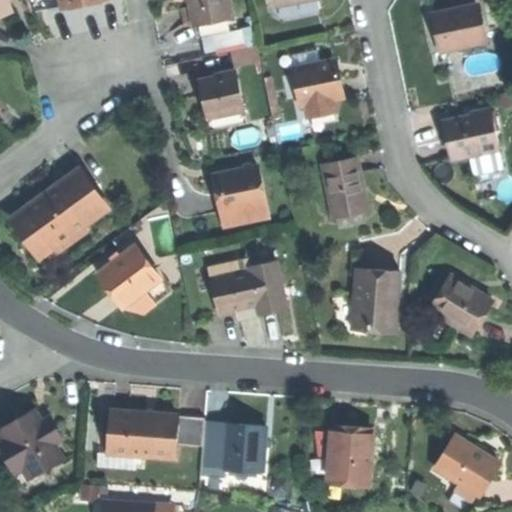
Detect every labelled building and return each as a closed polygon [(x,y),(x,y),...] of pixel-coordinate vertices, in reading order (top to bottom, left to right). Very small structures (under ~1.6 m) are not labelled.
[(0,0),(0,16),(13,12),(7,0),(0,0)] [(32,0),(37,11),(63,5),(61,0),(32,0)] [(190,7),(194,25),(233,17),(229,0),(189,0),(189,1),(190,7)] [(438,35),(442,51),(485,41),(477,4),(434,14),(438,35)] [(186,26),(194,25),(190,7),(183,8),(186,26)] [(196,35),(235,28),(233,17),(194,25),(196,35)] [(238,50),(241,64),(263,60),(261,46),(238,50)] [(291,56),(294,68),(322,62),(320,50),(291,56)] [(336,60),(330,61),(333,73),(338,72),(336,60)] [(322,62),(294,68),(301,106),(306,105),(307,110),(336,105),(334,99),(344,97),(341,85),(338,72),(333,73),(330,61),(322,62)] [(236,71),(200,79),(205,100),(208,118),(245,110),(236,71)] [(470,154),(498,147),(491,111),(447,120),(450,138),(454,157),(470,154)] [(503,168),(498,147),(470,154),(474,174),(503,168)] [(335,217),(369,210),(362,180),(357,157),(323,164),(335,217)] [(257,166),(219,174),(222,191),(226,212),(265,204),(257,166)] [(13,218),(40,255),(51,248),(89,220),(108,207),(81,169),(45,195),(13,218)] [(97,232),(89,220),(51,248),(59,259),(97,232)] [(111,290),(124,307),(161,278),(136,245),(98,273),(111,290)] [(210,269),(212,276),(248,268),(246,260),(210,269)] [(212,276),(220,314),(239,310),(258,306),(260,313),(287,307),(277,261),(248,268),(212,276)] [(352,328),(395,331),(400,271),(379,269),(357,267),(352,328)] [(431,308),(469,332),(490,298),(469,286),(451,275),(431,308)] [(171,291),(161,278),(124,307),(143,312),(171,291)] [(49,432),(42,422),(34,409),(1,429),(13,448),(25,469),(31,477),(63,458),(54,442),(62,436),(57,427),(49,432)] [(147,413),(111,411),(108,452),(128,454),(176,457),(177,443),(178,415),(147,413)] [(205,416),(178,415),(177,443),(203,445),(204,425),(205,416)] [(47,419),(42,422),(49,432),(57,427),(50,417),(47,419)] [(227,423),(227,426),(224,467),(264,469),(266,425),(245,424),(227,423)] [(227,426),(204,425),(203,445),(202,466),(224,467),(227,426)] [(0,455),(4,453),(13,448),(1,429),(0,429),(0,455)] [(353,431),(331,429),(328,481),(370,484),(373,433),(353,431)] [(432,465),(441,470),(460,437),(452,432),(432,465)] [(460,437),(441,470),(463,483),(480,494),(500,460),(479,449),(460,437)] [(17,474),(25,469),(13,448),(4,453),(17,474)] [(127,466),(128,454),(108,452),(97,452),(96,465),(127,466)] [(478,497),(480,494),(463,483),(461,487),(478,497)] [(110,501),(108,511),(154,511),(155,504),(110,501)]
